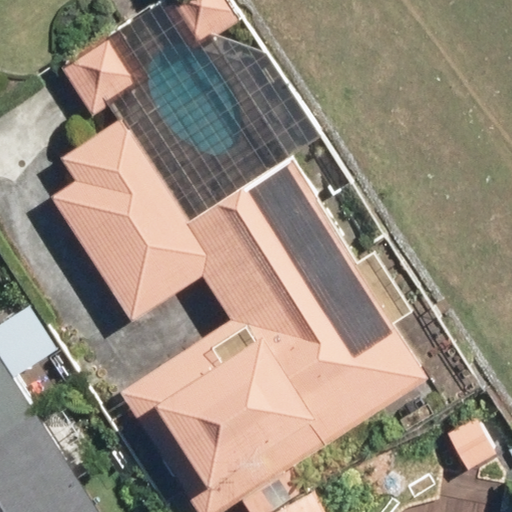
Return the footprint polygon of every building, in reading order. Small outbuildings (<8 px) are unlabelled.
[(231,0),(177,0),(203,38),(240,13),(231,0)] [(119,26),(61,60),(90,109),(147,74),(119,26)] [(235,313),(125,386),(208,511),(216,511),(435,367),(289,150),(191,215),(121,111),(63,149),(79,173),(54,190),(137,314),(206,269),(235,313)] [(109,511),(0,347),(0,511),(109,511)] [(333,511),(320,489),(279,511),(333,511)]
